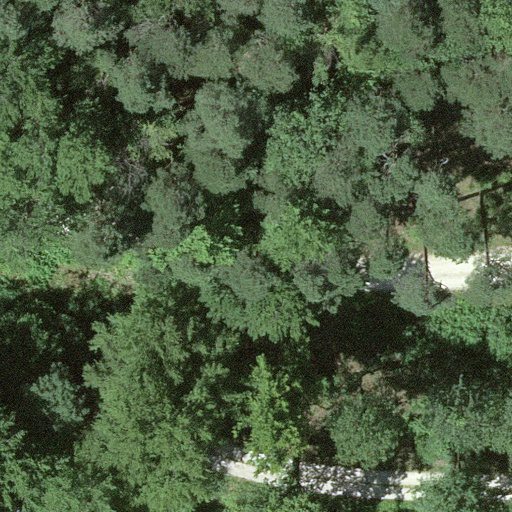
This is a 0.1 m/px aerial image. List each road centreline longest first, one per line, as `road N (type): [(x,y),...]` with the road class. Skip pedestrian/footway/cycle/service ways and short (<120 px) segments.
road 1 (track): [(511,486),(341,482),(278,472),(0,370)]
road 2 (track): [(511,264),(391,273),(284,269),(0,195)]
